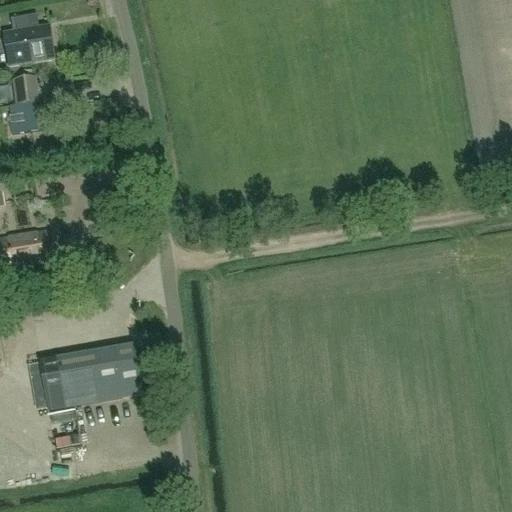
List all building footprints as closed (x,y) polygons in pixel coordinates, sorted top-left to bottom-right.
[(15,20),(17,33),(5,35),(10,68),(55,61),(50,28),(39,30),(38,17),(15,20)] [(19,107),(11,108),(15,137),(30,134),(28,121),(42,119),(36,79),(15,82),(19,107)] [(50,234),(0,242),(0,272),(55,263),(50,234)] [(138,258),(150,250),(142,239),(130,247),(138,258)] [(93,322),(87,331),(104,340),(109,331),(93,322)] [(57,363),(66,410),(143,396),(135,349),(57,363)]
